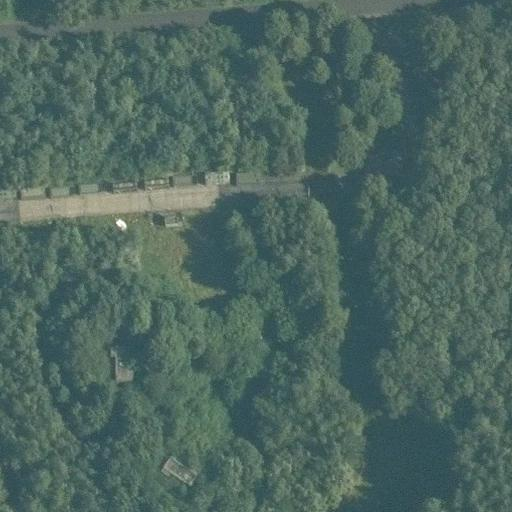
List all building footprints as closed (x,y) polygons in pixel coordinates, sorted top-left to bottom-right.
[(435,172),(422,160),(414,169),(428,181),(435,172)] [(407,178),(400,187),(414,199),(422,190),(407,178)] [(183,228),(181,212),(150,214),(151,231),(183,228)] [(83,236),(81,219),(49,222),(51,238),(83,236)] [(307,349),(303,342),(292,348),(277,321),(289,315),(285,309),(247,330),(269,370),(307,349)] [(128,375),(128,370),(128,351),(111,351),(111,360),(115,360),(115,384),(133,383),(133,375),(128,375)] [(200,476),(193,471),(190,474),(171,461),(161,476),(168,480),(170,477),(190,490),(200,476)]
